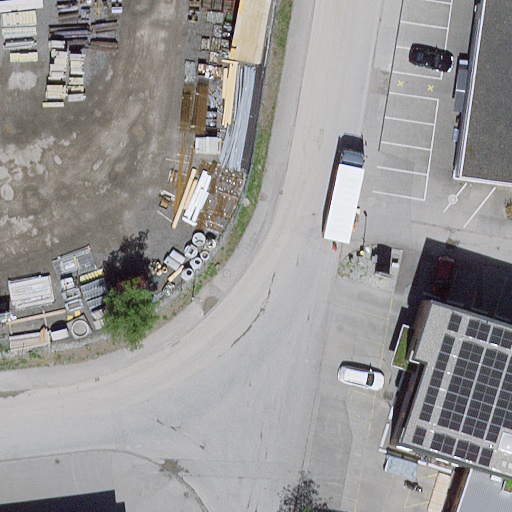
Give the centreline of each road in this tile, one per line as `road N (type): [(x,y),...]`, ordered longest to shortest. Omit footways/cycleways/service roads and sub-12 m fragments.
road 1 (residential): [(286,390),(331,204),(359,0)]
road 2 (residential): [(286,390),(0,428)]
road 3 (residential): [(278,511),(286,390)]
